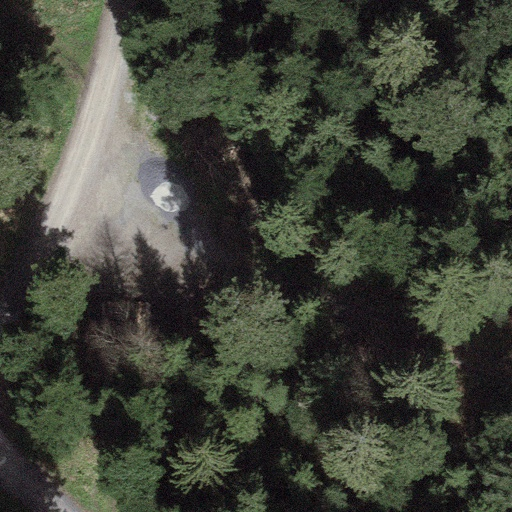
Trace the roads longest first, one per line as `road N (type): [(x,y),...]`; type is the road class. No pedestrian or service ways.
road 1 (track): [(74,218),(511,373)]
road 2 (track): [(0,341),(55,276),(133,41),(138,0)]
road 3 (track): [(0,12),(114,98)]
